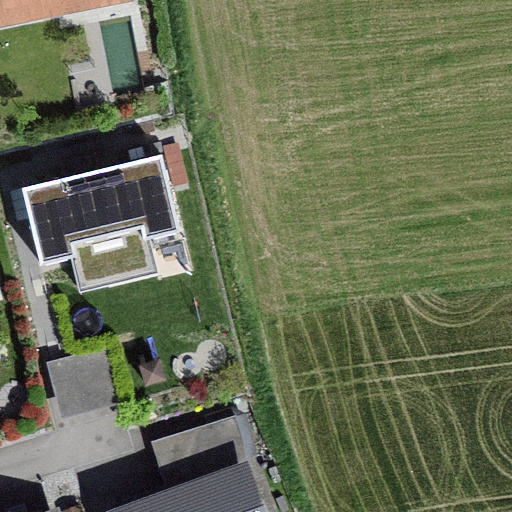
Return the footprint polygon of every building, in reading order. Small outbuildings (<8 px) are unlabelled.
[(0,0),(0,34),(135,7),(133,0),(0,0)] [(164,161),(21,195),(40,273),(71,266),(79,298),(158,280),(150,247),(182,239),(164,161)] [(107,350),(46,365),(60,421),(121,406),(107,350)] [(151,438),(165,479),(249,449),(251,455),(260,452),(242,401),(205,414),(206,418),(151,438)] [(165,479),(106,500),(109,511),(271,511),(251,455),(249,449),(165,479)] [(20,511),(64,511),(60,499),(20,511)]
